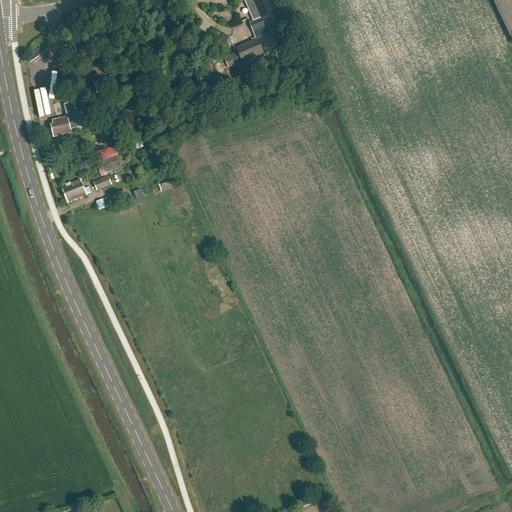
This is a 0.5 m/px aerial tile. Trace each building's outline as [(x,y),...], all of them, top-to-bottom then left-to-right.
[(253,0),(260,16),(278,8),(274,0),(253,0)] [(511,0),(492,0),(510,37),(511,35),(511,0)] [(269,24),(266,16),(250,22),(254,30),(269,24)] [(217,45),(224,48),(229,37),(221,34),(217,45)] [(237,51),(225,56),(229,66),(265,52),(259,37),(236,47),(237,51)] [(88,120),(82,96),(75,98),(65,100),(69,115),(53,119),(54,123),(50,124),(53,136),(73,131),(71,124),(88,120)] [(125,146),(126,151),(139,148),(138,143),(125,146)] [(105,173),(121,168),(120,164),(123,162),(121,155),(117,156),(114,146),(98,151),(102,163),(96,165),(99,177),(106,175),(105,173)] [(98,190),(113,184),(109,175),(94,181),(98,190)] [(158,185),(160,192),(172,188),(171,185),(179,183),(177,176),(169,179),(169,181),(158,185)] [(73,185),(63,189),(68,202),(87,194),(81,179),(72,182),(73,185)] [(99,208),(106,206),(104,198),(97,200),(99,208)]
